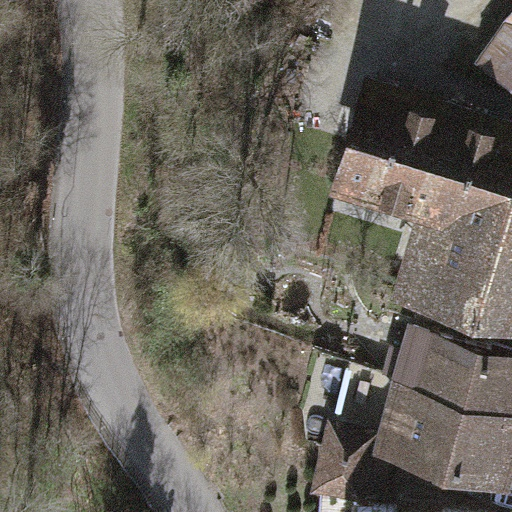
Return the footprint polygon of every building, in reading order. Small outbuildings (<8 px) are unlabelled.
[(511,4),(477,54),(511,78),(511,4)] [(511,236),(511,109),(362,63),(353,94),(328,183),(412,207),(511,236)] [(511,236),(412,207),(389,285),(419,293),(480,311),(511,320),(511,236)] [(390,370),(511,404),(511,340),(474,330),(480,311),(419,293),(413,314),(407,312),(398,343),(391,341),(383,368),(390,370)] [(370,441),(377,443),(507,481),(511,464),(511,404),(390,370),(374,426),(370,441)] [(374,426),(328,412),(308,480),(362,495),(377,443),(370,441),(374,426)] [(338,495),(336,511),(508,511),(338,495)]
